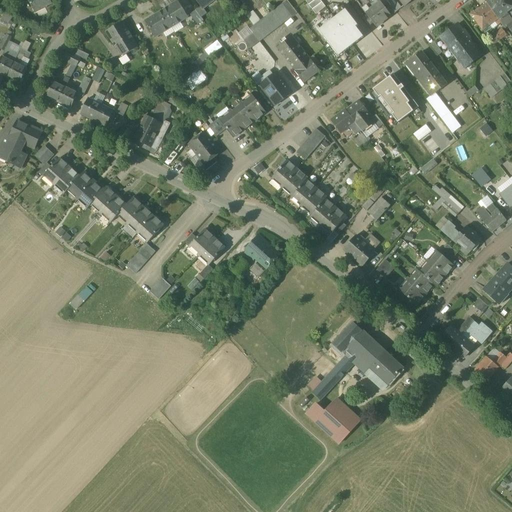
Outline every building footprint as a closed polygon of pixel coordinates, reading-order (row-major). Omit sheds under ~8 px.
[(50,0),(29,0),(36,13),(45,8),(45,7),(53,3),(50,0)] [(194,0),(200,7),(203,11),(204,10),(216,0),(194,0)] [(321,0),(306,0),(316,13),(326,6),(321,0)] [(371,3),(368,0),(356,0),(365,12),(373,6),(371,3)] [(379,0),(375,0),(371,3),(373,6),(365,12),(377,27),(392,16),(391,15),(379,0)] [(386,0),(379,0),(391,15),(396,12),(386,0)] [(401,7),(395,0),(386,0),(396,12),(401,7)] [(507,12),(497,0),(490,0),(487,3),(498,18),(507,12)] [(511,8),(511,4),(508,0),(497,0),(507,12),(511,8)] [(178,1),(162,11),(171,27),(188,17),(178,1)] [(296,14),(287,1),(283,3),(292,15),(293,16),(296,14)] [(292,15),(283,3),(273,11),(282,23),(292,15)] [(498,18),(487,3),(478,9),(490,25),(498,18)] [(209,17),(204,10),(203,11),(200,7),(196,11),(204,21),(209,17)] [(483,30),(490,25),(478,9),(471,15),(483,30)] [(345,10),(318,31),(339,57),(364,38),(356,28),(358,26),(345,10)] [(162,11),(145,21),(155,37),(171,27),(162,11)] [(204,21),(196,11),(190,15),(198,26),(204,21)] [(260,21),(252,11),(246,16),(254,26),(260,21)] [(254,26),(250,29),(259,40),(282,23),(273,11),(260,21),(254,26)] [(122,22),(106,31),(117,48),(132,39),(122,22)] [(457,25),(441,38),(449,48),(465,35),(457,25)] [(259,40),(250,29),(242,35),(251,46),(259,40)] [(505,36),(500,29),(496,32),(501,39),(505,36)] [(497,42),(501,39),(496,32),(492,36),(497,42)] [(465,35),(449,48),(457,58),(473,45),(465,35)] [(292,65),(307,54),(293,36),(278,47),(292,65)] [(4,38),(0,47),(0,48),(5,50),(9,40),(4,38)] [(157,47),(151,38),(147,40),(152,50),(157,47)] [(132,39),(117,48),(122,57),(138,47),(132,39)] [(209,55),(222,46),(217,39),(205,49),(209,55)] [(435,43),(431,47),(438,56),(442,53),(435,43)] [(473,45),(457,58),(465,68),(481,56),(473,45)] [(19,54),(7,49),(3,56),(15,62),(18,55),(19,54)] [(31,54),(22,50),(19,56),(29,60),(31,54)] [(89,55),(78,50),(76,55),(86,60),(89,55)] [(81,58),(66,51),(62,61),(72,65),(76,67),(81,58)] [(447,84),(423,52),(423,51),(415,57),(406,64),(430,96),(435,93),(440,89),(440,90),(448,84),(447,84)] [(306,83),(321,72),(307,54),(292,65),(306,83)] [(19,56),(18,55),(15,62),(27,68),(30,61),(29,60),(19,56)] [(15,62),(3,56),(0,63),(0,73),(7,77),(15,62)] [(27,68),(15,62),(7,77),(21,83),(28,68),(27,68)] [(76,67),(72,65),(66,77),(70,79),(76,67)] [(106,71),(100,67),(93,81),(100,84),(106,71)] [(200,69),(185,81),(192,91),(208,80),(200,69)] [(258,72),(251,78),(258,87),(260,86),(259,85),(272,75),(269,71),(261,77),(258,72)] [(291,93),(275,72),(272,75),(259,85),(260,86),(275,106),(291,93)] [(511,82),(504,73),(500,77),(507,86),(511,82)] [(393,75),(372,91),(379,99),(377,101),(389,117),(392,116),(398,123),(418,108),(393,75)] [(66,77),(65,77),(61,85),(66,88),(70,79),(66,77)] [(78,93),(77,95),(83,98),(91,80),(88,79),(84,78),(78,93)] [(503,90),(495,80),(490,84),(498,93),(503,90)] [(61,85),(53,82),(46,96),(59,103),(66,88),(61,85)] [(475,86),(466,93),(469,98),(479,91),(475,86)] [(78,93),(66,88),(59,103),(71,108),(77,95),(78,93)] [(264,100),(256,89),(252,93),(254,95),(260,103),(264,100)] [(430,96),(427,99),(446,125),(455,119),(435,93),(430,96)] [(187,101),(173,94),(169,102),(183,109),(187,101)] [(254,95),(243,103),(256,120),(267,112),(260,103),(254,95)] [(101,105),(89,99),(82,114),(94,120),(101,105)] [(372,119),(359,102),(346,111),(355,123),(361,131),(362,132),(374,123),(375,122),(372,119)] [(122,103),(117,113),(124,116),(129,107),(122,103)] [(256,120),(243,103),(232,112),(245,129),(256,120)] [(113,111),(101,105),(94,120),(106,126),(113,111)] [(157,106),(148,113),(147,115),(157,120),(162,109),(157,106)] [(147,115),(146,115),(134,139),(151,147),(161,128),(169,112),(162,109),(157,120),(147,115)] [(345,110),(331,120),(341,133),(349,127),(355,123),(346,111),(345,110)] [(174,115),(169,112),(161,128),(166,131),(174,115)] [(245,129),(232,112),(221,120),(227,128),(234,137),(245,129)] [(384,125),(376,115),(372,119),(375,122),(374,123),(378,129),(384,125)] [(221,120),(219,118),(214,122),(222,132),(227,128),(221,120)] [(455,119),(446,125),(452,133),(461,126),(455,119)] [(23,144),(31,127),(18,121),(10,137),(23,144)] [(214,122),(209,126),(216,136),(222,132),(214,122)] [(355,123),(349,127),(355,135),(361,131),(355,123)] [(480,128),(487,135),(493,130),(487,123),(480,128)] [(426,125),(413,135),(419,142),(431,132),(426,125)] [(31,127),(23,144),(34,149),(42,133),(31,127)] [(325,137),(316,129),(312,133),(321,142),(325,137)] [(206,132),(189,145),(197,155),(213,142),(206,132)] [(321,142),(312,133),(308,138),(317,146),(321,142)] [(362,134),(353,142),(360,149),(369,142),(362,134)] [(6,146),(3,144),(0,149),(0,154),(12,161),(10,163),(20,168),(26,156),(19,152),(23,144),(10,137),(6,146)] [(317,146),(308,138),(304,143),(313,151),(317,146)] [(213,142),(197,155),(205,165),(214,157),(221,152),(213,142)] [(313,151),(304,143),(300,147),(309,155),(313,151)] [(176,147),(167,158),(172,162),(181,151),(176,147)] [(309,155),(300,147),(296,152),(305,160),(309,155)] [(48,150),(39,161),(45,166),(47,163),(54,155),(48,150)] [(214,157),(205,165),(202,167),(201,167),(202,167),(205,172),(206,172),(205,172),(217,162),(218,162),(214,157)] [(51,167),(45,174),(46,174),(56,183),(70,168),(60,158),(51,167)] [(297,169),(287,160),(273,176),(283,185),(297,169)] [(45,166),(38,173),(43,177),(46,174),(45,174),(51,167),(47,163),(45,166)] [(260,163),(254,167),(259,173),(265,169),(260,163)] [(482,167),(472,174),(481,186),(491,179),(482,167)] [(70,168),(56,183),(66,192),(69,189),(79,177),(70,168)] [(297,169),(283,185),(293,194),(306,180),(307,178),(297,169)] [(92,183),(82,174),(79,177),(69,189),(79,198),(92,183)] [(293,194),(293,195),(303,205),(317,189),(306,180),(293,194)] [(92,183),(79,198),(89,207),(93,203),(102,192),(92,183)] [(455,200),(442,188),(440,190),(435,186),(432,190),(441,198),(450,205),(455,200)] [(511,187),(502,196),(510,206),(511,205),(511,206),(511,187)] [(102,192),(93,203),(103,212),(116,197),(106,188),(102,192)] [(317,189),(303,205),(313,214),(326,199),(327,198),(317,189)] [(116,197),(103,212),(113,221),(119,213),(126,206),(116,197)] [(381,198),(368,212),(377,221),(391,206),(381,198)] [(441,198),(432,208),(436,212),(441,205),(446,210),(450,205),(441,198)] [(126,206),(119,213),(129,222),(143,208),(133,199),(126,206)] [(336,208),(326,199),(313,214),(312,215),(322,224),(336,208)] [(370,200),(363,208),(368,212),(375,204),(370,200)] [(464,208),(455,200),(450,205),(459,213),(464,208)] [(459,213),(450,205),(446,210),(455,217),(459,213)] [(504,220),(495,210),(491,205),(485,210),(490,215),(482,221),(491,231),(504,220)] [(143,208),(129,222),(140,232),(153,217),(143,208)] [(336,208),(322,224),(333,233),(334,232),(342,223),(346,218),(336,208)] [(153,217),(140,232),(150,241),(163,226),(153,217)] [(443,218),(435,227),(440,231),(448,222),(443,218)] [(448,222),(440,231),(447,237),(454,229),(456,227),(449,221),(448,222)] [(342,223),(334,232),(339,236),(347,227),(342,223)] [(459,233),(453,239),(469,253),(480,240),(464,227),(459,233)] [(196,238),(190,245),(201,255),(215,239),(205,229),(196,238)] [(459,233),(454,229),(449,235),(453,239),(459,233)] [(192,234),(184,243),(189,247),(190,245),(196,238),(192,234)] [(256,259),(269,245),(258,236),(245,250),(247,252),(245,253),(253,260),(255,258),(256,259)] [(375,252),(356,236),(345,250),(364,266),(370,259),(369,259),(375,252)] [(215,239),(201,255),(211,264),(225,248),(215,239)] [(155,252),(147,244),(142,248),(151,256),(155,252)] [(269,245),(256,259),(267,269),(280,255),(269,245)] [(458,254),(448,246),(444,250),(454,259),(458,254)] [(151,256),(142,248),(138,253),(147,261),(151,256)] [(454,259),(444,250),(440,255),(450,263),(454,259)] [(147,261),(138,253),(134,257),(143,265),(147,261)] [(440,255),(438,253),(429,263),(446,277),(455,267),(450,263),(440,255)] [(143,265),(134,257),(130,262),(139,270),(143,265)] [(249,266),(242,259),(233,268),(241,275),(249,266)] [(386,261),(378,270),(383,274),(391,265),(386,261)] [(139,270),(130,262),(126,266),(135,274),(139,270)] [(446,277),(429,263),(421,273),(434,285),(437,287),(446,277)] [(264,272),(255,264),(250,270),(259,278),(264,272)] [(511,268),(507,264),(482,291),(497,304),(511,288),(511,268)] [(208,265),(200,275),(205,280),(213,270),(208,265)] [(391,265),(383,274),(387,278),(395,269),(391,265)] [(421,273),(419,272),(410,282),(426,295),(434,285),(421,273)] [(171,287),(162,279),(158,283),(167,291),(171,287)] [(91,280),(69,305),(76,311),(98,287),(91,280)] [(426,295),(410,282),(401,292),(417,306),(426,295)] [(167,291),(158,283),(154,287),(163,296),(167,291)] [(154,287),(150,292),(159,300),(163,296),(154,287)] [(488,306),(479,298),(473,305),(482,313),(488,306)] [(469,318),(457,331),(462,336),(470,327),(471,326),(474,322),(469,318)] [(492,332),(482,323),(479,326),(474,322),(471,326),(462,336),(452,349),(463,359),(474,346),(467,340),(471,335),(482,344),(492,332)] [(352,323),(334,343),(343,352),(362,332),(352,323)] [(457,331),(450,326),(440,338),(452,349),(462,336),(457,331)] [(403,370),(362,332),(343,352),(384,390),(403,370)] [(491,363),(486,358),(476,370),(488,380),(501,365),(506,359),(506,358),(500,353),(491,363)] [(506,359),(501,365),(505,369),(511,361),(511,359),(508,356),(506,358),(506,359)] [(352,365),(345,357),(313,393),(320,401),(352,365)] [(511,376),(500,391),(511,401),(511,376)] [(360,421),(337,399),(325,412),(316,404),(306,414),(339,444),(360,421)]
